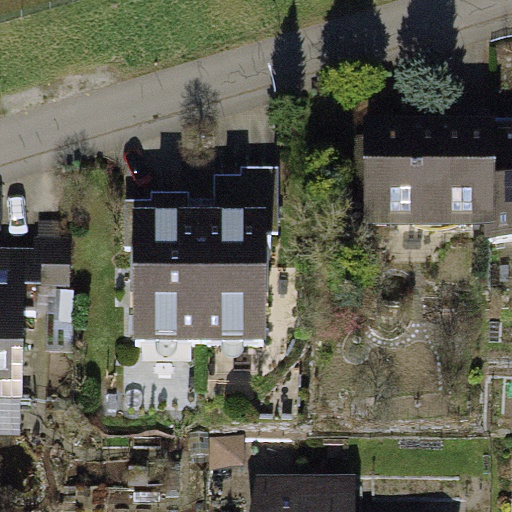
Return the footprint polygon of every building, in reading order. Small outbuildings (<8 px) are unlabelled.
[(496,127),(364,128),(364,235),(487,235),(487,248),(511,247),(511,130),(496,131),(496,127)] [(152,206),(130,206),(132,355),(267,353),(266,237),(280,237),(279,171),(242,171),(242,180),(215,180),(215,205),(191,205),(191,197),(152,197),(152,206)] [(0,411),(24,412),(26,295),(71,296),(72,242),(36,241),(35,254),(0,252),(0,411)] [(246,436),(210,436),(211,473),(246,472),(246,436)] [(355,511),(356,482),(257,482),(251,511),(355,511)]
